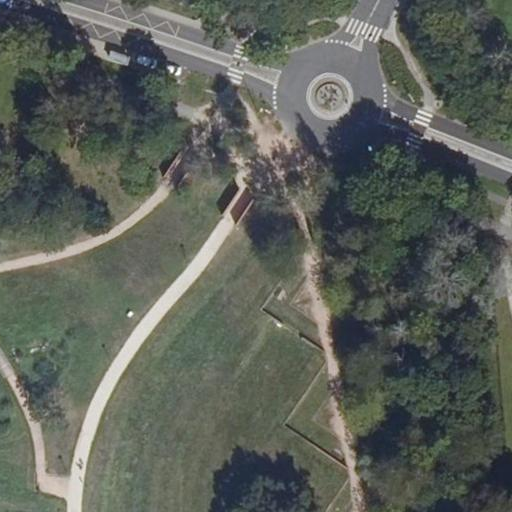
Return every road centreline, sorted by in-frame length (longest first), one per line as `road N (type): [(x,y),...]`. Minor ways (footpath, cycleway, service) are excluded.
road 1 (residential): [(292,79),(24,0)]
road 2 (residential): [(356,126),(511,179)]
road 3 (residential): [(511,149),(370,91)]
